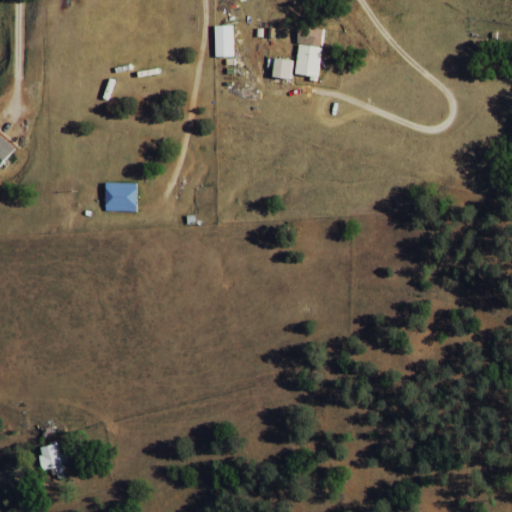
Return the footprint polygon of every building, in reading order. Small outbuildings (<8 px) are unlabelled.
[(216,59),(234,58),(234,27),(215,27),(216,59)] [(295,75),(319,78),(325,31),(301,28),(295,75)] [(291,81),(294,62),(275,59),(273,79),(291,81)] [(0,167),(15,151),(0,136),(0,167)] [(138,185),(107,185),(106,213),(138,213),(138,185)] [(44,472),(51,470),(53,479),(65,477),(58,444),(39,449),(44,472)]
